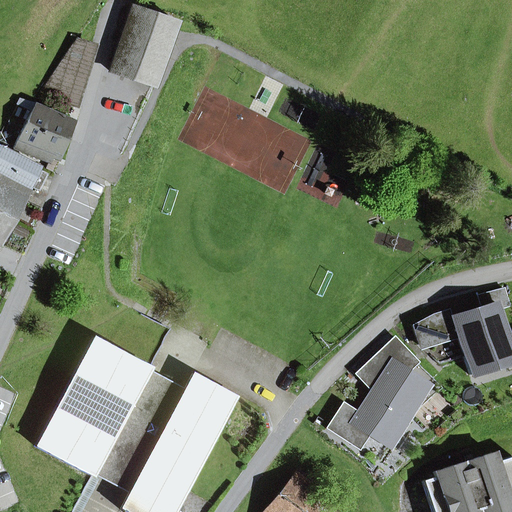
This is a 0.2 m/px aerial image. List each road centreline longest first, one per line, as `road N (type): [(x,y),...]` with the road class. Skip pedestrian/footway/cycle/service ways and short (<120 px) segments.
road 1 (residential): [(511,270),(425,295),(391,317),(299,405),(223,511)]
road 2 (residential): [(0,345),(75,170),(116,0)]
